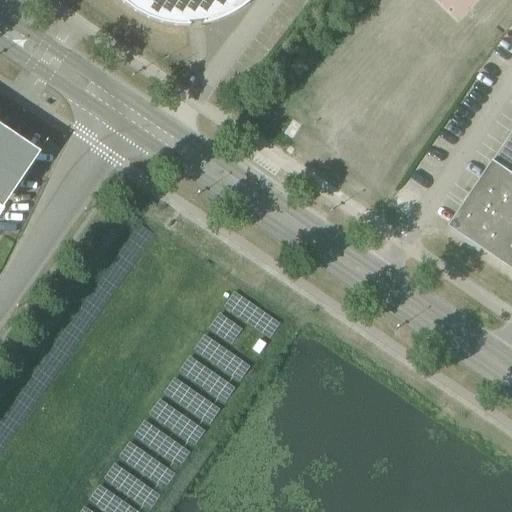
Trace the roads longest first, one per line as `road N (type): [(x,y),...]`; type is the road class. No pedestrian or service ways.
road 1 (tertiary): [(511,377),(129,118)]
road 2 (unclassified): [(129,118),(0,297)]
road 3 (tertiary): [(129,118),(0,32)]
